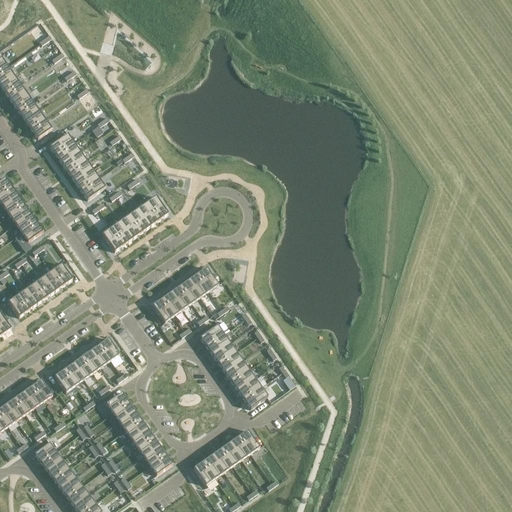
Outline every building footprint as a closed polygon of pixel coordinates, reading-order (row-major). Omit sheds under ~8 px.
[(0,11),(11,7),(8,0),(7,0),(0,3),(0,11)] [(8,69),(0,74),(0,87),(0,88),(14,78),(8,69)] [(14,78),(0,88),(6,97),(20,87),(14,78)] [(20,87),(6,97),(13,105),(26,96),(20,87)] [(26,96),(13,105),(19,114),(33,105),(26,96)] [(33,105),(19,114),(25,123),(39,113),(33,105)] [(39,113),(25,123),(31,132),(45,122),(39,113)] [(45,122),(31,132),(38,141),(52,131),(45,122)] [(67,136),(50,149),(56,158),(74,145),(67,136)] [(80,154),(74,145),(56,158),(62,167),(80,154)] [(86,163),(80,154),(62,167),(69,176),(86,163)] [(93,172),(86,163),(69,176),(75,184),(93,172)] [(99,181),(93,172),(75,184),(81,193),(99,181)] [(5,180),(0,183),(0,197),(12,189),(5,180)] [(99,181),(81,193),(87,202),(105,190),(99,181)] [(12,189),(0,197),(0,205),(2,209),(18,198),(12,189)] [(18,198),(2,209),(9,218),(24,207),(18,198)] [(156,198),(146,205),(159,223),(168,216),(156,198)] [(159,223),(146,205),(138,211),(150,229),(159,223)] [(24,207),(9,218),(15,227),(30,216),(24,207)] [(150,229),(138,211),(129,217),(141,235),(150,229)] [(30,216),(15,227),(21,235),(37,225),(30,216)] [(141,235),(129,217),(120,224),(132,241),(141,235)] [(132,241),(120,224),(111,230),(124,248),(132,241)] [(37,225),(21,235),(28,245),(43,234),(37,225)] [(111,230),(102,236),(114,254),(124,248),(111,230)] [(62,266),(52,273),(63,288),(72,282),(62,266)] [(206,270),(197,276),(209,294),(218,287),(206,270)] [(52,273),(44,279),(54,294),(63,288),(52,273)] [(197,276),(188,283),(200,300),(209,294),(197,276)] [(44,279),(35,285),(46,301),(54,294),(44,279)] [(188,283),(179,289),(191,306),(200,300),(188,283)] [(35,285),(26,291),(37,307),(46,301),(35,285)] [(179,289),(170,295),(183,313),(191,306),(179,289)] [(26,291),(17,298),(28,313),(37,307),(26,291)] [(170,295),(162,301),(174,319),(183,313),(170,295)] [(17,298),(8,304),(19,320),(28,313),(17,298)] [(162,301),(152,308),(165,325),(174,319),(162,301)] [(0,315),(0,335),(2,338),(11,331),(0,315)] [(217,328),(200,340),(207,349),(224,337),(217,328)] [(224,337),(207,349),(213,358),(230,346),(224,337)] [(108,341),(99,347),(110,363),(120,357),(108,341)] [(230,346),(213,358),(219,367),(236,355),(230,346)] [(99,347),(90,354),(101,370),(110,363),(99,347)] [(90,354),(81,360),(93,376),(101,370),(90,354)] [(236,355),(219,367),(225,376),(243,363),(236,355)] [(81,360),(72,366),(84,382),(93,376),(81,360)] [(243,363),(225,376),(231,385),(249,372),(243,363)] [(72,366),(64,372),(75,388),(84,382),(72,366)] [(64,372),(54,379),(66,395),(75,388),(64,372)] [(249,372),(231,385),(238,393),(255,381),(249,372)] [(286,380),(282,382),(289,392),(295,388),(289,378),(286,380)] [(255,381),(238,393),(244,402),(261,390),(255,381)] [(41,382),(32,389),(43,405),(52,398),(41,382)] [(32,389),(23,395),(34,411),(43,405),(32,389)] [(261,390),(244,402),(250,411),(268,399),(261,390)] [(23,395),(14,401),(25,417),(34,411),(23,395)] [(122,395),(106,406),(112,415),(129,404),(122,395)] [(14,401),(5,407),(17,423),(25,417),(14,401)] [(129,404),(112,415),(119,424),(135,413),(129,404)] [(5,407),(0,411),(0,418),(8,430),(17,423),(5,407)] [(135,413),(119,424),(125,433),(141,422),(135,413)] [(141,422),(125,433),(131,442),(147,431),(141,422)] [(147,431),(131,442),(137,451),(153,439),(147,431)] [(247,433),(238,439),(250,456),(259,450),(247,433)] [(153,439),(137,451),(144,460),(160,448),(153,439)] [(238,439),(229,445),(241,463),(250,456),(238,439)] [(49,445),(35,457),(41,466),(56,454),(49,445)] [(229,445),(220,451),(233,469),(241,463),(229,445)] [(160,448),(144,460),(150,468),(166,457),(160,448)] [(220,451),(212,458),(224,475),(233,469),(220,451)] [(56,454),(41,466),(48,474),(63,463),(56,454)] [(166,457),(150,468),(156,478),(172,466),(166,457)] [(212,458),(203,464),(215,481),(224,475),(212,458)] [(63,463),(48,474),(54,483),(69,472),(63,463)] [(203,464),(193,470),(206,488),(215,481),(203,464)] [(69,472),(54,483),(61,491),(76,480),(69,472)] [(76,480),(61,491),(67,500),(82,489),(76,480)] [(82,489),(67,500),(74,509),(89,497),(82,489)] [(89,497),(74,509),(76,511),(87,511),(95,506),(89,497)]
